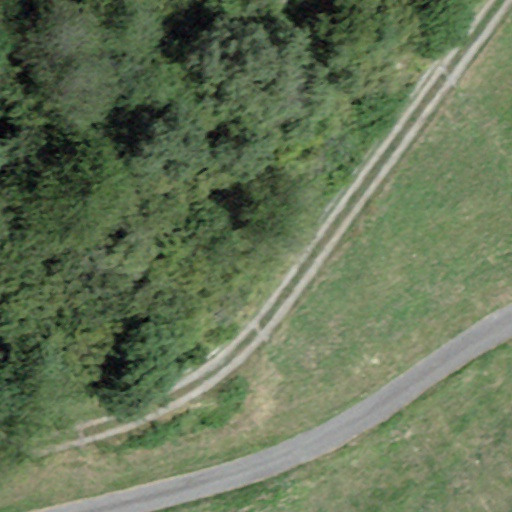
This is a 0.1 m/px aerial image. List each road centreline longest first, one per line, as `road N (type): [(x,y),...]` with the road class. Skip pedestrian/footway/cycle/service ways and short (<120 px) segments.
road 1 (track): [(500,0),(263,329),(216,374),(148,412),(0,457)]
road 2 (unclassified): [(93,511),(200,484),(336,431),(511,318)]
